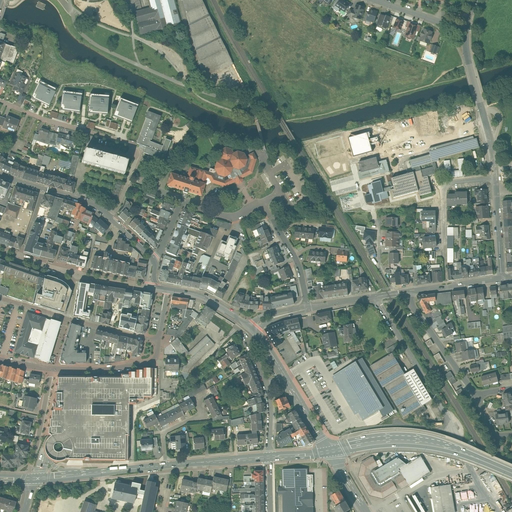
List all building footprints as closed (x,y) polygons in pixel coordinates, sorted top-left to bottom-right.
[(174,0),(147,0),(150,8),(134,12),(140,35),(180,24),(174,0)] [(225,63),(193,0),(182,0),(202,75),(207,72),(225,63)] [(231,60),(201,0),(193,0),(225,63),(231,60)] [(345,3),(341,0),(340,0),(339,1),(336,6),(339,8),(339,9),(341,10),(342,10),(345,12),(349,5),(349,4),(347,2),(345,3)] [(364,8),(356,5),(354,11),(352,17),(353,17),(354,17),(355,20),(359,19),(360,19),(361,16),(362,15),(363,13),(363,12),(364,8)] [(354,11),(350,9),(346,15),(352,18),(353,17),(352,17),(354,11)] [(377,13),(370,10),(368,13),(366,21),(370,22),(371,21),(374,22),(377,13)] [(386,17),(383,16),(380,24),(379,26),(382,27),(382,28),(386,29),(389,22),(390,18),(386,16),(386,17)] [(394,28),(401,30),(404,22),(397,20),(394,28)] [(410,24),(409,24),(408,28),(405,36),(414,39),(416,31),(418,27),(417,27),(410,24)] [(427,30),(426,30),(424,30),(423,32),(422,32),(421,36),(422,37),(420,41),(428,44),(429,39),(431,40),(432,35),(431,35),(432,32),(427,31),(427,30)] [(0,42),(0,61),(5,63),(6,61),(13,63),(18,49),(11,46),(11,47),(0,43),(0,42)] [(438,47),(433,45),(430,52),(436,54),(438,47)] [(225,63),(207,72),(208,76),(233,64),(231,60),(225,63)] [(15,73),(10,84),(15,86),(13,90),(21,93),(22,94),(25,86),(23,84),(26,78),(21,76),(21,75),(15,73)] [(58,88),(39,79),(30,98),(49,107),(58,88)] [(84,93),(62,90),(59,111),(80,114),(84,93)] [(22,94),(21,93),(17,102),(22,105),(26,96),(22,94)] [(110,96),(89,94),(88,114),(108,115),(110,96)] [(131,122),(137,103),(118,97),(112,116),(131,122)] [(466,131),(460,102),(451,104),(456,133),(466,131)] [(146,118),(137,143),(146,147),(144,153),(159,159),(161,153),(160,152),(162,146),(150,141),(150,140),(152,140),(161,116),(147,111),(145,118),(146,118)] [(19,121),(7,117),(6,120),(3,127),(2,128),(14,133),(19,121)] [(105,126),(116,129),(118,123),(107,120),(105,126)] [(49,132),(41,129),(39,133),(38,135),(38,136),(36,141),(48,145),(48,144),(49,141),(45,140),(46,139),(48,132),(49,132)] [(58,135),(52,133),(50,139),(49,141),(48,144),(55,146),(56,143),(66,146),(66,148),(68,150),(71,150),(71,147),(72,147),(73,145),(73,144),(74,138),(69,137),(69,136),(68,135),(67,135),(66,136),(58,134),(58,135)] [(468,138),(466,138),(428,149),(430,155),(410,160),(412,168),(420,166),(432,163),(435,162),(439,161),(438,158),(479,147),(477,138),(474,139),(473,136),(468,138)] [(243,154),(237,152),(233,154),(231,150),(225,148),(220,151),(218,156),(220,160),(216,162),(214,169),(216,172),(213,174),(208,172),(204,171),(199,170),(195,168),(195,169),(190,167),(187,178),(205,184),(206,178),(209,178),(211,183),(225,187),(236,181),(236,182),(237,182),(241,180),(241,179),(252,173),(256,159),(253,153),(248,155),(245,157),(243,154)] [(116,157),(98,152),(95,151),(95,152),(85,149),(82,163),(124,174),(128,161),(118,158),(119,157),(116,157)] [(10,153),(6,161),(6,160),(4,163),(3,165),(1,170),(9,174),(12,167),(13,163),(12,163),(15,157),(15,155),(10,153)] [(376,158),(358,163),(361,172),(358,173),(360,179),(389,171),(386,160),(377,162),(376,158)] [(451,171),(450,160),(443,161),(445,173),(451,172),(451,177),(465,176),(464,158),(457,159),(458,170),(451,171)] [(70,162),(60,159),(58,166),(69,169),(70,162)] [(17,163),(14,162),(13,163),(12,167),(9,174),(16,176),(20,166),(17,165),(17,163)] [(413,172),(391,179),(393,186),(390,187),(390,188),(382,190),(380,181),(372,184),(372,185),(369,186),(371,194),(365,196),(367,203),(373,202),(373,203),(381,201),(381,200),(388,198),(386,192),(390,190),(391,191),(393,198),(418,191),(419,196),(432,192),(427,177),(438,174),(435,162),(432,163),(433,167),(421,170),(420,166),(412,168),(413,172)] [(26,168),(20,166),(16,176),(22,178),(26,168)] [(51,176),(41,173),(41,171),(43,172),(44,168),(41,167),(41,166),(41,167),(39,172),(36,183),(39,184),(39,183),(48,186),(51,176)] [(39,172),(26,168),(22,178),(36,183),(39,172)] [(187,178),(171,173),(167,186),(168,186),(168,187),(172,188),(172,187),(183,191),(183,193),(187,194),(188,192),(201,196),(205,184),(187,178)] [(66,180),(51,176),(48,186),(63,190),(66,180)] [(9,184),(0,180),(0,194),(4,196),(9,184)] [(75,183),(66,180),(63,190),(72,193),(75,183)] [(117,182),(109,201),(115,203),(122,184),(117,182)] [(19,188),(15,187),(13,194),(9,204),(14,205),(16,198),(17,199),(19,188)] [(25,190),(19,188),(17,199),(23,200),(24,198),(25,190)] [(156,192),(149,189),(147,195),(155,198),(156,192)] [(478,204),(489,204),(489,189),(478,190),(478,204)] [(38,193),(25,190),(24,198),(23,200),(25,201),(24,204),(22,203),(21,207),(32,211),(38,193)] [(455,195),(447,195),(447,206),(452,206),(452,205),(463,205),(463,203),(467,203),(467,193),(455,193),(455,195)] [(45,197),(43,197),(40,205),(40,207),(43,208),(44,207),(45,207),(42,217),(47,218),(50,208),(53,201),(54,197),(45,195),(45,197)] [(154,200),(144,196),(142,201),(152,205),(154,200)] [(63,200),(54,197),(53,201),(50,208),(47,218),(55,221),(56,221),(57,218),(60,210),(62,203),(63,200)] [(69,201),(63,200),(62,203),(60,210),(62,211),(64,207),(67,208),(69,201)] [(125,200),(123,207),(118,211),(121,214),(118,216),(125,222),(131,215),(127,211),(129,209),(130,209),(132,204),(131,203),(125,200)] [(75,204),(69,201),(67,208),(66,211),(64,216),(67,217),(69,212),(72,213),(75,204)] [(81,206),(75,203),(72,213),(71,215),(75,216),(74,218),(74,219),(75,217),(80,219),(80,221),(85,210),(85,209),(81,207),(81,206)] [(173,206),(164,203),(163,206),(161,205),(160,208),(161,209),(161,211),(170,214),(173,206)] [(20,209),(7,204),(6,208),(4,213),(3,214),(10,217),(16,219),(20,209)] [(511,206),(503,208),(504,215),(511,214),(511,209),(511,206)] [(10,217),(0,241),(0,243),(7,246),(10,237),(11,236),(13,229),(19,232),(25,234),(33,212),(32,211),(21,207),(20,209),(16,219),(10,217)] [(145,211),(139,208),(137,214),(143,217),(145,211)] [(476,209),(477,222),(491,221),(490,208),(476,209)] [(196,213),(184,209),(181,217),(190,221),(198,224),(199,221),(194,219),(193,220),(191,219),(192,216),(193,217),(194,216),(195,216),(196,213)] [(93,213),(85,210),(80,221),(81,220),(89,223),(89,224),(89,223),(92,216),(93,214),(93,213)] [(161,211),(160,210),(159,213),(151,210),(150,213),(159,217),(167,220),(170,214),(161,211)] [(435,212),(422,212),(422,216),(421,216),(421,217),(422,217),(422,222),(430,221),(430,228),(429,228),(435,228),(435,212)] [(0,241),(10,217),(3,214),(0,221),(0,241)] [(99,220),(98,221),(92,216),(89,223),(99,232),(97,234),(101,237),(109,228),(99,220)] [(167,220),(159,217),(158,220),(151,217),(151,219),(150,218),(149,219),(158,223),(165,226),(167,220)] [(190,221),(181,217),(178,224),(189,228),(191,224),(196,227),(198,224),(190,221)] [(135,218),(128,225),(133,230),(140,223),(141,221),(141,220),(139,219),(138,220),(138,219),(137,220),(135,218)] [(391,218),(386,218),(386,226),(398,226),(398,218),(391,218)] [(69,221),(63,219),(62,220),(61,224),(67,227),(69,221)] [(231,224),(216,220),(214,225),(229,230),(231,224)] [(140,223),(133,230),(139,235),(145,229),(142,226),(143,225),(142,224),(143,223),(141,221),(140,223)] [(165,226),(158,223),(156,226),(150,223),(150,222),(149,222),(147,225),(160,231),(163,232),(165,226)] [(34,223),(28,240),(36,243),(43,226),(34,223)] [(173,234),(186,239),(187,234),(198,238),(192,253),(197,255),(200,249),(205,252),(211,237),(212,237),(208,235),(189,228),(178,224),(175,231),(173,234)] [(160,231),(147,225),(145,228),(147,229),(153,233),(152,235),(155,238),(157,233),(159,234),(159,233),(160,231)] [(261,228),(257,229),(257,230),(253,231),(256,237),(259,235),(260,236),(269,233),(266,226),(261,228)] [(490,226),(481,227),(481,228),(477,228),(478,237),(481,236),(482,239),(491,239),(490,226)] [(145,229),(139,235),(142,238),(147,232),(146,231),(147,229),(145,228),(145,229)] [(217,231),(210,228),(209,231),(209,230),(208,233),(208,235),(212,237),(211,237),(214,238),(217,231)] [(321,228),(320,237),(332,238),(333,229),(321,228)] [(53,242),(55,236),(56,233),(51,231),(47,244),(48,244),(52,245),(53,242)] [(75,234),(66,231),(63,238),(62,238),(62,239),(69,241),(69,242),(68,242),(67,244),(68,245),(72,246),(72,245),(74,239),(75,234)] [(18,236),(17,236),(16,239),(13,248),(19,250),(25,234),(19,232),(18,236)] [(151,236),(147,232),(142,238),(147,242),(151,236)] [(155,238),(152,235),(151,236),(147,242),(153,248),(156,248),(162,234),(159,233),(159,234),(157,233),(155,238)] [(269,233),(260,236),(263,244),(263,245),(266,243),(272,241),(269,233)] [(186,239),(173,234),(172,237),(173,237),(170,244),(179,248),(181,242),(184,243),(186,239)] [(55,236),(53,242),(61,245),(62,239),(62,238),(55,236)] [(16,239),(10,237),(7,246),(13,248),(16,239)] [(228,237),(216,267),(224,271),(227,272),(233,260),(241,243),(228,237)] [(122,239),(117,238),(116,245),(113,244),(112,249),(131,253),(132,248),(128,247),(129,245),(125,244),(125,242),(121,241),(122,239)] [(436,238),(423,238),(423,247),(436,247),(436,238)] [(36,243),(28,240),(25,249),(27,252),(32,254),(36,243)] [(85,246),(80,267),(81,267),(84,267),(86,258),(88,253),(89,248),(90,248),(91,242),(87,241),(85,246)] [(43,245),(36,243),(32,254),(39,256),(42,247),(43,245)] [(46,252),(48,244),(47,244),(43,243),(43,245),(42,247),(39,256),(44,257),(46,252)] [(46,252),(55,254),(56,251),(51,250),(52,245),(48,244),(46,252)] [(179,248),(170,244),(166,252),(176,256),(177,254),(178,254),(178,253),(179,254),(180,252),(179,252),(179,250),(178,250),(179,248)] [(61,248),(60,248),(57,260),(66,263),(67,263),(69,254),(68,253),(68,251),(70,251),(71,246),(72,246),(68,245),(67,247),(66,249),(61,248)] [(78,248),(74,247),(74,246),(72,245),(72,246),(71,246),(70,251),(69,254),(67,263),(76,265),(78,256),(75,256),(76,254),(78,248)] [(373,245),(367,247),(370,256),(376,254),(373,245)] [(80,267),(85,246),(82,246),(78,256),(76,265),(78,266),(78,267),(80,267)] [(277,246),(266,250),(270,258),(279,254),(279,253),(280,253),(277,246)] [(341,252),(338,251),(337,260),(347,261),(348,252),(347,252),(341,252)] [(242,254),(237,252),(233,260),(238,262),(242,254)] [(326,253),(309,252),(308,261),(325,262),(326,253)] [(108,272),(111,260),(108,259),(108,257),(106,257),(107,253),(104,253),(103,258),(94,256),(90,269),(108,272)] [(279,254),(270,258),(273,266),(273,267),(276,265),(283,262),(280,255),(279,254)] [(393,254),(389,254),(389,264),(398,264),(398,254),(393,254)] [(204,255),(201,256),(198,264),(201,266),(206,268),(210,258),(204,255)] [(176,260),(165,256),(164,259),(161,269),(164,270),(165,269),(166,265),(167,260),(171,261),(170,264),(174,265),(175,261),(176,260)] [(117,274),(120,262),(111,260),(108,272),(117,274)] [(227,272),(223,279),(227,281),(229,282),(238,262),(233,260),(227,272)] [(181,263),(175,261),(174,265),(173,268),(178,270),(181,263)] [(9,296),(19,266),(7,262),(4,272),(0,284),(0,294),(6,296),(6,295),(9,296)] [(120,262),(117,274),(127,276),(129,265),(129,264),(120,262)] [(194,265),(188,262),(187,264),(184,271),(185,272),(190,274),(194,265)] [(183,263),(178,274),(178,276),(176,276),(174,284),(181,285),(183,275),(184,273),(184,271),(187,264),(183,263)] [(456,267),(452,268),(454,280),(463,279),(461,268),(461,266),(461,263),(457,263),(458,270),(459,270),(459,272),(457,272),(456,267)] [(166,267),(165,269),(164,270),(161,269),(159,279),(160,281),(167,283),(168,274),(169,272),(171,273),(173,268),(174,265),(170,264),(168,267),(166,267)] [(22,300),(31,271),(31,270),(19,266),(9,296),(21,301),(22,300)] [(145,269),(137,267),(135,278),(143,280),(145,269)] [(288,267),(284,268),(283,269),(280,270),(278,271),(282,281),(293,277),(292,276),(292,277),(288,267)] [(31,271),(22,300),(33,304),(36,291),(37,284),(39,273),(31,271)] [(215,286),(209,282),(206,290),(214,295),(223,279),(227,272),(224,271),(217,283),(215,286)] [(407,271),(404,272),(404,276),(400,276),(401,285),(405,284),(405,285),(408,285),(408,284),(409,284),(407,271)] [(398,273),(394,273),(395,278),(390,279),(391,283),(396,283),(396,286),(401,285),(400,276),(399,272),(398,273)] [(426,275),(418,276),(418,277),(417,277),(418,285),(430,284),(429,272),(425,273),(426,275)] [(441,272),(433,273),(433,282),(442,282),(441,272)] [(44,275),(39,273),(37,284),(36,291),(37,291),(36,294),(42,296),(43,289),(43,284),(44,275)] [(176,276),(168,274),(167,283),(174,284),(176,276)] [(47,297),(51,277),(47,276),(46,276),(45,276),(45,275),(44,275),(43,284),(44,285),(43,289),(42,296),(47,297)] [(186,276),(183,275),(181,285),(189,287),(190,287),(192,277),(191,277),(187,276),(187,275),(186,275),(186,276)] [(206,276),(203,275),(202,277),(201,279),(199,289),(206,290),(209,282),(211,278),(207,277),(206,276)] [(199,279),(196,278),(196,277),(193,276),(192,277),(190,287),(199,289),(201,279),(202,277),(199,276),(199,279)] [(59,300),(63,282),(61,281),(57,279),(51,277),(47,297),(59,300)] [(364,281),(364,278),(359,279),(359,280),(361,291),(362,290),(363,291),(364,291),(365,290),(368,290),(367,286),(367,281),(366,281),(364,281)] [(223,279),(214,295),(222,299),(226,291),(222,288),(227,281),(223,279)] [(359,280),(352,281),(353,288),(354,292),(355,292),(357,292),(358,291),(361,291),(359,280)] [(63,282),(59,300),(68,303),(71,291),(68,287),(65,284),(63,282)] [(83,293),(84,283),(78,282),(77,292),(76,301),(83,302),(83,301),(82,301),(83,296),(82,296),(83,293)] [(84,283),(83,293),(93,294),(95,285),(84,283)] [(334,285),(336,297),(348,295),(347,284),(334,285)] [(511,284),(499,286),(500,300),(511,298),(511,284)] [(336,297),(334,285),(323,287),(324,299),(336,297)] [(107,287),(101,286),(99,295),(98,301),(102,302),(103,296),(105,297),(107,287)] [(323,286),(314,287),(316,300),(324,299),(323,287),(323,286)] [(115,288),(107,287),(105,297),(103,309),(109,310),(111,303),(112,303),(113,298),(115,288)] [(125,290),(115,288),(113,298),(116,298),(120,299),(120,303),(123,304),(123,300),(125,290)] [(483,288),(476,289),(478,300),(484,299),(483,288)] [(476,289),(467,290),(469,302),(478,301),(478,300),(476,289)] [(132,291),(125,290),(123,300),(123,304),(122,305),(128,306),(129,302),(128,302),(128,300),(130,301),(132,291)] [(141,292),(132,291),(130,301),(130,303),(132,303),(133,303),(140,304),(141,300),(139,300),(141,292)] [(458,291),(452,292),(453,300),(456,300),(457,307),(459,307),(459,308),(460,308),(459,300),(458,291)] [(152,294),(141,292),(139,300),(141,300),(140,304),(143,305),(142,309),(149,311),(152,294)] [(451,292),(435,294),(436,301),(438,306),(452,304),(451,292)] [(287,295),(276,298),(276,297),(271,298),(271,299),(273,309),(294,304),(293,298),(292,295),(292,293),(286,294),(287,295)] [(47,297),(42,296),(36,294),(34,304),(39,306),(64,314),(68,303),(59,300),(47,297)] [(237,294),(232,304),(231,305),(239,307),(242,300),(243,296),(237,294)] [(435,294),(426,295),(429,304),(436,301),(435,294)] [(419,303),(420,303),(422,307),(429,304),(426,295),(417,296),(419,303)] [(249,297),(245,296),(244,301),(242,300),(239,307),(248,309),(249,302),(248,302),(249,297)] [(188,299),(172,297),(170,307),(179,309),(184,310),(182,317),(184,317),(186,318),(188,315),(191,311),(186,310),(188,299)] [(256,298),(251,298),(251,302),(249,302),(248,309),(258,310),(258,302),(256,302),(256,298)] [(194,300),(188,299),(186,310),(191,311),(193,307),(194,300)] [(271,299),(269,299),(265,299),(263,299),(263,302),(263,310),(267,310),(267,309),(270,309),(270,308),(273,309),(271,299)] [(429,304),(422,307),(425,314),(431,311),(432,313),(440,309),(438,306),(436,301),(429,304)] [(82,307),(75,305),(72,316),(79,318),(82,307)] [(201,314),(211,319),(215,312),(205,306),(201,314)] [(149,311),(142,309),(141,317),(148,318),(149,311)] [(440,309),(432,313),(435,318),(442,315),(440,309)] [(198,314),(194,311),(190,316),(193,318),(195,319),(198,315),(198,314)] [(330,311),(315,315),(316,324),(332,320),(330,311)] [(107,314),(102,313),(102,318),(101,324),(108,325),(111,313),(107,312),(107,314)] [(50,320),(46,319),(46,318),(26,313),(14,352),(34,358),(38,359),(48,363),(61,323),(50,320)] [(211,319),(201,314),(199,316),(198,315),(195,319),(195,320),(206,326),(207,324),(211,319)] [(177,331),(176,333),(180,337),(193,318),(190,316),(188,315),(186,318),(177,331)] [(442,315),(435,318),(439,326),(445,323),(442,315)] [(140,317),(139,316),(138,319),(138,321),(139,321),(139,325),(146,326),(148,318),(141,317),(140,317)] [(298,318),(284,321),(290,332),(291,333),(301,330),(298,318)] [(281,322),(270,327),(270,326),(265,330),(276,347),(282,343),(280,339),(286,335),(290,332),(284,321),(281,322)] [(68,332),(78,335),(80,336),(80,332),(81,326),(71,323),(68,332)] [(454,331),(450,323),(446,326),(445,323),(439,326),(436,327),(439,332),(442,330),(446,337),(452,334),(451,333),(454,331)] [(344,335),(345,342),(353,341),(353,335),(356,334),(354,324),(344,326),(344,329),(343,329),(339,329),(340,335),(343,335),(344,335)] [(511,324),(502,326),(503,333),(511,331),(511,324)] [(229,331),(218,325),(214,331),(225,337),(229,331)] [(177,331),(166,329),(165,335),(174,336),(175,340),(177,338),(178,340),(180,337),(176,333),(177,331)] [(104,332),(96,330),(93,341),(101,344),(101,341),(101,340),(104,332)] [(78,335),(68,332),(66,341),(75,343),(78,335)] [(104,332),(101,340),(101,341),(101,344),(100,346),(104,346),(104,340),(106,341),(109,333),(104,332)] [(291,333),(290,332),(286,335),(296,353),(301,350),(291,333)] [(114,335),(109,333),(106,341),(105,346),(109,347),(109,342),(112,343),(114,335)] [(334,333),(322,335),(325,349),(337,346),(334,333)] [(206,336),(194,347),(195,348),(198,351),(191,358),(186,363),(187,363),(191,367),(215,344),(206,336)] [(134,340),(127,338),(126,350),(133,352),(132,358),(136,357),(140,356),(142,344),(141,344),(141,342),(141,341),(140,341),(134,340)] [(175,340),(171,343),(170,344),(180,357),(185,353),(187,351),(183,347),(178,340),(177,338),(175,340)] [(75,363),(75,350),(76,348),(74,347),(76,344),(75,343),(66,341),(60,357),(66,364),(75,364),(75,363)] [(460,343),(455,344),(457,353),(462,352),(466,351),(465,343),(464,342),(460,343)] [(234,346),(225,349),(227,353),(226,354),(228,358),(229,357),(231,360),(239,354),(236,347),(237,347),(237,346),(237,345),(236,345),(236,344),(235,344),(234,344),(234,345),(234,346)] [(394,345),(386,350),(389,355),(397,350),(394,345)] [(194,347),(188,353),(187,351),(185,353),(191,358),(198,351),(195,348),(194,347)] [(75,350),(75,363),(85,363),(86,353),(77,352),(77,350),(75,350)] [(466,351),(462,352),(463,361),(475,359),(473,350),(466,351)] [(392,353),(370,367),(383,388),(385,386),(404,417),(414,411),(421,406),(432,400),(414,369),(405,374),(392,353)] [(225,355),(216,362),(217,364),(219,363),(221,366),(218,369),(220,371),(230,364),(227,359),(228,358),(226,354),(225,355)] [(235,362),(230,366),(232,369),(241,364),(241,363),(249,360),(247,355),(242,357),(242,358),(239,359),(240,362),(236,363),(235,362)] [(393,411),(362,359),(336,375),(333,376),(355,415),(359,412),(364,420),(380,410),(383,417),(393,411)] [(249,360),(241,363),(241,364),(243,369),(251,364),(249,360)] [(187,363),(184,367),(181,373),(187,373),(189,369),(191,367),(187,363)] [(477,365),(470,366),(471,373),(481,371),(480,369),(486,368),(485,363),(484,363),(477,365)] [(243,369),(238,372),(239,374),(240,375),(241,375),(243,374),(253,369),(251,364),(243,369)] [(9,368),(2,366),(3,365),(2,365),(1,365),(1,366),(0,369),(0,377),(5,379),(6,379),(9,368)] [(13,368),(9,367),(9,368),(6,379),(5,379),(13,382),(17,370),(13,369),(13,368)] [(21,370),(17,369),(17,370),(13,382),(21,384),(23,377),(24,372),(21,371),(21,370)] [(65,461),(66,460),(68,460),(128,461),(128,446),(128,441),(128,439),(128,437),(128,436),(129,436),(129,421),(129,405),(130,405),(136,405),(136,401),(144,401),(144,398),(151,398),(152,369),(143,369),(143,371),(141,371),(136,371),(136,373),(128,373),(128,375),(121,374),(121,377),(120,377),(92,377),(90,377),(88,377),(79,377),(68,377),(61,377),(57,377),(57,381),(57,385),(55,385),(55,393),(54,393),(54,401),(53,401),(53,406),(53,408),(53,410),(50,410),(50,418),(49,418),(49,421),(49,425),(49,426),(47,426),(47,434),(47,435),(49,435),(49,436),(48,437),(47,438),(46,440),(44,442),(44,444),(43,446),(43,449),(44,451),(44,453),(45,454),(46,456),(48,458),(50,460),(52,461),(54,462),(57,462),(60,462),(62,462),(65,461)] [(253,369),(243,374),(241,375),(244,385),(249,383),(257,379),(253,369)] [(495,373),(481,377),(483,386),(498,382),(495,373)] [(40,376),(30,374),(29,380),(28,383),(38,385),(40,376)] [(257,379),(249,383),(251,389),(259,385),(257,379)] [(259,385),(251,389),(252,393),(253,393),(261,390),(259,385)] [(261,390),(253,393),(252,393),(250,394),(251,395),(250,397),(252,398),(252,399),(260,396),(263,395),(261,390)] [(31,398),(24,396),(21,406),(27,408),(33,409),(34,409),(35,406),(36,406),(36,403),(35,403),(36,399),(31,398)] [(252,399),(249,400),(250,406),(254,405),(256,405),(261,404),(260,396),(252,399)] [(211,397),(203,401),(206,407),(214,403),(211,397)] [(283,397),(280,398),(280,400),(276,401),(280,410),(284,408),(284,410),(290,407),(288,403),(289,402),(288,401),(287,401),(286,397),(284,398),(283,398),(283,397)] [(190,399),(184,402),(188,410),(194,407),(190,399)] [(188,410),(184,402),(178,405),(179,407),(182,413),(188,410)] [(214,403),(206,407),(209,413),(217,409),(214,403)] [(261,404),(256,405),(256,406),(257,414),(260,413),(265,412),(264,403),(261,404)] [(421,406),(414,411),(417,416),(426,411),(426,410),(425,408),(424,407),(422,408),(421,406)] [(182,413),(179,407),(174,410),(178,418),(183,415),(182,413)] [(217,409),(209,413),(212,418),(220,415),(217,409)] [(174,410),(168,413),(172,421),(178,418),(174,410)] [(143,420),(155,415),(153,411),(141,416),(143,420)] [(293,411),(293,412),(285,417),(289,423),(292,421),(293,423),(301,419),(296,411),(295,411),(294,411),(293,411)] [(168,413),(162,416),(166,424),(172,421),(168,413)] [(257,414),(250,416),(250,419),(251,431),(254,431),(254,434),(256,434),(256,431),(262,430),(260,413),(257,414)] [(154,415),(149,418),(152,426),(158,423),(156,419),(154,415)] [(162,416),(156,419),(158,423),(160,427),(166,424),(162,416)] [(149,418),(143,421),(147,429),(152,426),(149,418)] [(242,418),(231,421),(231,425),(232,427),(244,424),(242,418)] [(293,423),(292,424),(296,429),(292,431),(292,432),(293,434),(305,427),(301,419),(293,423)] [(305,427),(293,434),(295,437),(300,434),(302,438),(309,433),(305,427)] [(291,429),(285,433),(284,432),(281,433),(282,435),(276,438),(281,448),(292,440),(290,436),(293,434),(292,432),(292,431),(291,429)] [(223,430),(210,431),(211,434),(214,433),(214,440),(219,440),(219,439),(225,439),(224,435),(223,435),(223,430)] [(254,431),(251,431),(252,434),(236,435),(237,446),(257,444),(256,434),(254,434),(254,431)] [(309,433),(302,438),(302,439),(307,446),(313,442),(314,440),(309,433)] [(184,436),(170,437),(171,443),(175,442),(175,443),(176,449),(185,449),(184,441),(184,436)] [(203,438),(192,438),(193,444),(194,448),(204,447),(203,438)] [(151,440),(140,441),(141,445),(140,445),(140,446),(141,446),(141,451),(152,450),(151,440)] [(13,456),(2,455),(1,467),(13,468),(13,467),(18,467),(19,466),(20,467),(23,464),(24,463),(25,458),(26,458),(28,446),(16,444),(14,454),(13,456)] [(406,465),(399,469),(400,471),(408,485),(409,486),(430,473),(420,456),(406,465)] [(366,489),(380,481),(374,471),(380,468),(373,457),(362,464),(359,476),(366,489)] [(398,458),(384,466),(390,475),(391,476),(400,471),(399,469),(406,465),(398,458)] [(380,468),(374,471),(380,481),(390,475),(384,466),(380,468)] [(283,511),(313,511),(313,475),(307,475),(307,468),(282,469),(283,487),(283,494),(283,511)] [(262,471),(254,471),(254,474),(251,474),(251,478),(254,478),(254,482),(263,482),(262,471)] [(380,481),(366,489),(370,495),(383,498),(400,487),(401,489),(408,485),(400,471),(391,476),(390,475),(380,481)] [(221,479),(213,477),(212,482),(211,488),(218,489),(221,479)] [(205,480),(198,479),(197,483),(195,489),(196,489),(203,491),(205,480)] [(228,481),(221,479),(218,489),(226,491),(227,486),(228,481)] [(189,482),(182,480),(180,490),(187,492),(189,482)] [(212,482),(205,480),(203,491),(210,492),(211,488),(212,482)] [(147,481),(140,511),(151,511),(157,487),(154,487),(155,483),(147,481)] [(197,483),(189,482),(187,492),(195,493),(196,489),(195,489),(197,483)] [(451,511),(447,485),(431,488),(434,511),(451,511)] [(340,491),(331,496),(337,506),(346,501),(340,491)] [(426,511),(417,494),(414,496),(422,511),(426,511)] [(16,502),(3,498),(0,508),(10,511),(11,511),(13,508),(14,509),(16,502)] [(409,499),(414,511),(418,511),(412,498),(409,499)] [(95,511),(94,511),(96,505),(84,501),(80,511),(95,511)] [(187,503),(177,501),(175,509),(186,511),(187,505),(187,503)] [(337,506),(334,508),(336,511),(346,511),(350,509),(346,501),(337,506)]
